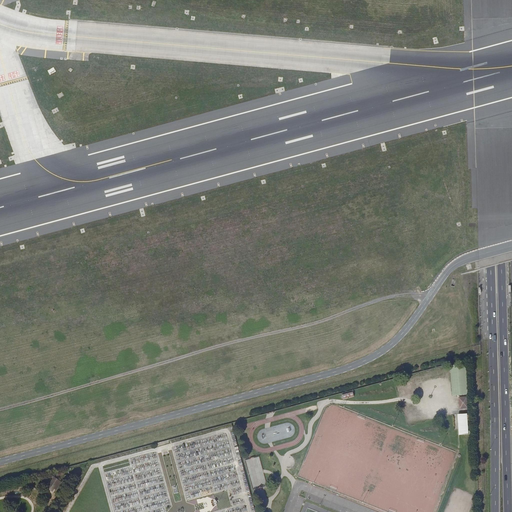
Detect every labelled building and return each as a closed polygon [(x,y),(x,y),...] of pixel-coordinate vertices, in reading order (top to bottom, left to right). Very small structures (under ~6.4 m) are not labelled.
[(467,395),(465,377),(465,365),(463,365),(449,366),(452,396),(456,396),(457,396),(467,395)] [(466,397),(458,398),(459,409),(467,408),(466,397)] [(458,415),(459,435),(468,435),(466,414),(458,415)] [(288,467),(287,467),(286,469),(287,469),(288,469),(289,469),(291,469),(292,468),(293,468),(294,467),(294,466),(295,464),(295,463),(295,461),(295,460),(294,458),(293,457),(292,457),(292,456),(291,456),(290,455),(289,457),(290,457),(292,458),(292,459),(293,460),(293,461),(293,463),(293,464),(292,466),(291,467),(290,467),(288,467)] [(51,487),(48,491),(52,494),(50,497),(53,498),(57,491),(51,487)]
